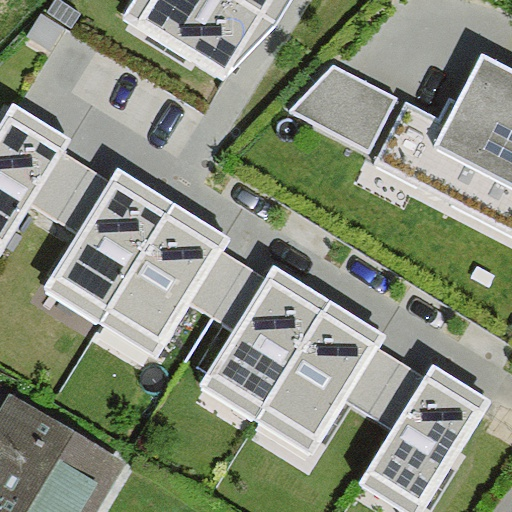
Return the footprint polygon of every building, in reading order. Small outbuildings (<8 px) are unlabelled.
[(128,0),(124,7),(225,68),(276,17),(285,0),(128,0)] [(511,70),(488,58),(452,127),(409,105),(379,163),(511,232),(511,70)] [(338,68),(293,114),(371,155),(399,100),(338,68)] [(13,93),(0,115),(0,247),(29,200),(60,147),(72,128),(13,93)] [(74,227),(43,279),(104,315),(176,193),(119,160),(110,176),(60,147),(29,200),(74,227)] [(176,193),(104,315),(164,350),(194,299),(215,311),(245,261),(224,247),(235,228),(176,193)] [(233,322),(200,376),(258,411),(332,290),(272,255),(263,271),(245,261),(215,311),(233,322)] [(332,290),(258,411),(318,448),(349,396),(393,422),(425,370),(379,343),(390,326),(332,290)] [(393,422),(360,477),(418,511),(419,511),(492,392),(433,356),(425,370),(393,422)] [(0,460),(10,466),(0,482),(0,511),(104,511),(127,471),(16,409),(0,436),(0,460)]
